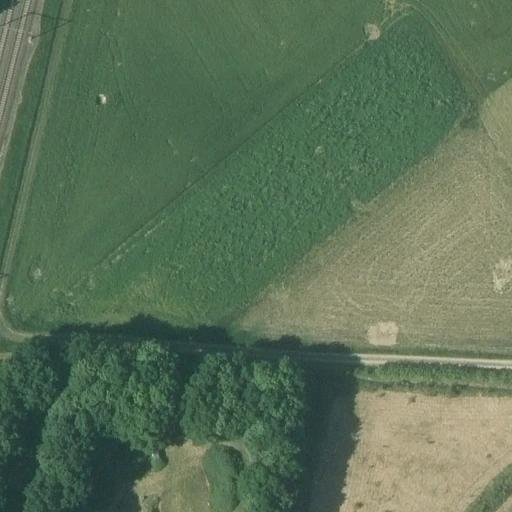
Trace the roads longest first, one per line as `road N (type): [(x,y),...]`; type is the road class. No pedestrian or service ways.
road 1 (track): [(185,356),(511,371)]
road 2 (unknown): [(18,511),(55,354),(68,347)]
